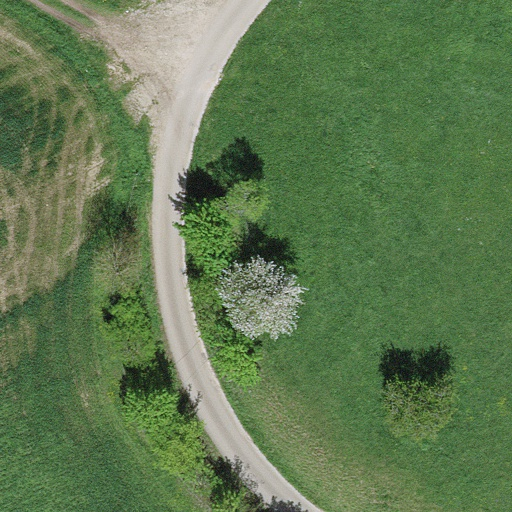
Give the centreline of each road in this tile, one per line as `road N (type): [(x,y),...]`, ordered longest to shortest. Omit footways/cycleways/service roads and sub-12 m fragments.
road 1 (residential): [(295,511),(248,463),(205,394),(178,317),(168,248),(177,139),(240,0)]
road 2 (track): [(192,95),(58,0)]
